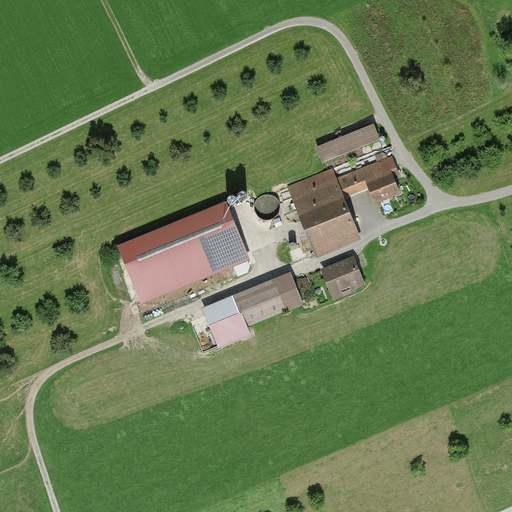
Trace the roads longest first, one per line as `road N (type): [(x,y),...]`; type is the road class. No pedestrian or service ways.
road 1 (track): [(343,36),(316,20),(283,23),(0,159)]
road 2 (residential): [(343,36),(403,150),(440,194),(467,199),(511,188)]
road 3 (track): [(145,329),(52,368),(34,397),(32,440),(61,511)]
